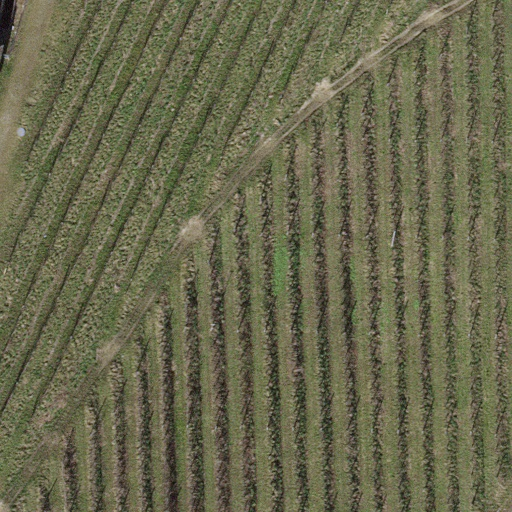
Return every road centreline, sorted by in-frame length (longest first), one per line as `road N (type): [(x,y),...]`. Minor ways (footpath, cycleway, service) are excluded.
road 1 (track): [(475,0),(342,78),(247,182),(39,511)]
road 2 (track): [(0,165),(28,41),(46,0)]
